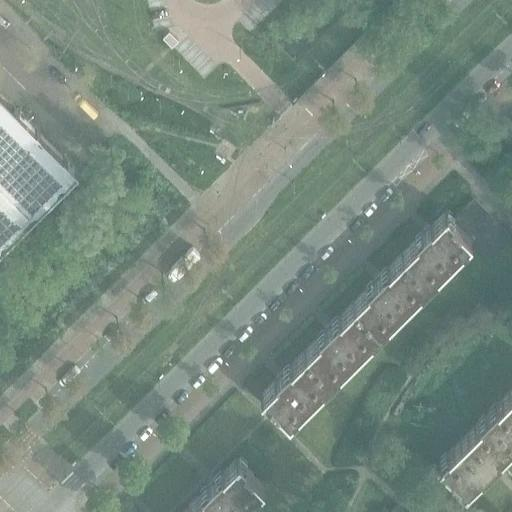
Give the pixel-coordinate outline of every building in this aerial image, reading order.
[(178,39),(169,31),(163,37),(172,45),(178,39)] [(0,249),(78,172),(0,93),(0,249)] [(462,229),(482,209),(471,198),(452,218),(462,229)] [(428,280),(462,247),(471,238),(462,229),(452,218),(446,211),(447,210),(446,209),(430,224),(422,231),(422,232),(422,233),(401,253),(428,280)] [(471,238),(491,218),(482,209),(462,229),(471,238)] [(480,248),(501,228),(491,218),(471,238),(480,248)] [(490,258),(511,238),(501,228),(480,248),(490,258)] [(428,280),(401,253),(382,273),(381,273),(374,280),(373,281),(353,302),(380,329),(428,280)] [(331,377),(372,337),(380,329),(353,302),(333,322),(332,321),(324,330),(304,350),(314,361),(331,377)] [(331,377),(314,361),(304,350),(284,370),(283,370),(275,378),(275,379),(260,394),(261,395),(263,394),(277,408),(289,419),(331,377)] [(511,388),(488,413),(511,436),(511,388)] [(487,469),(495,460),(511,442),(511,436),(488,413),(438,462),(450,474),(464,488),(464,489),(465,490),(486,468),(487,469)] [(235,511),(264,484),(252,472),(238,458),(239,458),(237,456),(216,478),(215,477),(214,478),(207,486),(187,506),(192,511),(235,511)]
